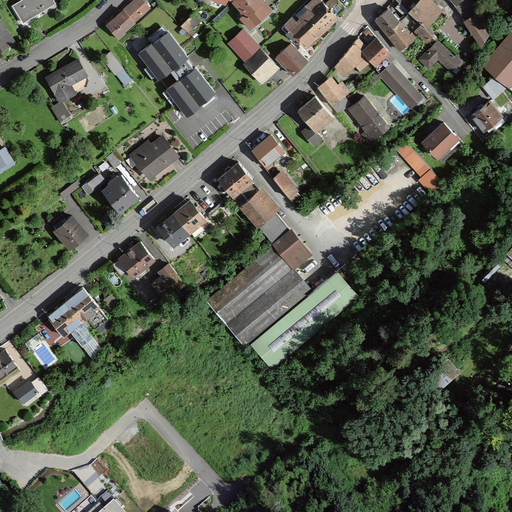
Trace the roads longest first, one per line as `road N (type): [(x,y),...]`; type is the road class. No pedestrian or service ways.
road 1 (secondary): [(0,331),(277,106),(360,13)]
road 2 (residential): [(4,455),(73,462),(141,406),(169,422),(233,497)]
road 3 (residential): [(0,77),(115,0)]
